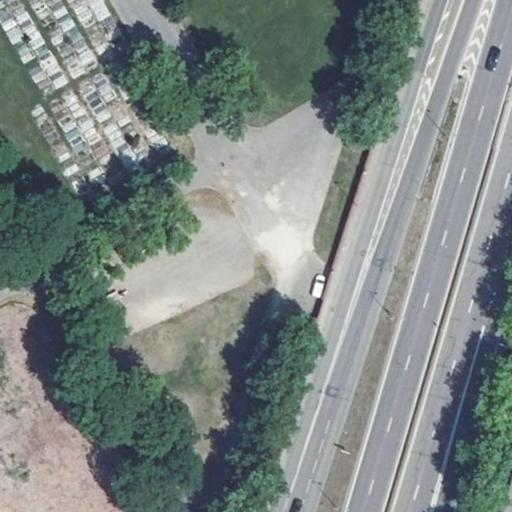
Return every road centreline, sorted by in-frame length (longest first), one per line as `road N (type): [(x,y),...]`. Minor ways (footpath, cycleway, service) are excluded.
road 1 (trunk): [(511,7),(360,511)]
road 2 (trunk): [(473,0),(404,209),(289,491)]
road 3 (secondary): [(438,0),(350,267),(289,491)]
road 4 (trunk): [(407,511),(509,162)]
road 5 (trunk): [(437,511),(509,162)]
